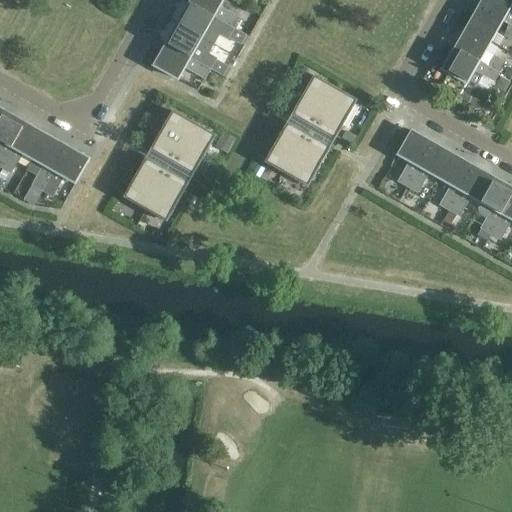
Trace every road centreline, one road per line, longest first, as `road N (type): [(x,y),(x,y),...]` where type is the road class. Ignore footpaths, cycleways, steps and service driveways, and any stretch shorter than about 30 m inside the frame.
road 1 (residential): [(0,83),(87,136),(159,0)]
road 2 (residential): [(511,159),(410,102),(403,90),(448,0)]
